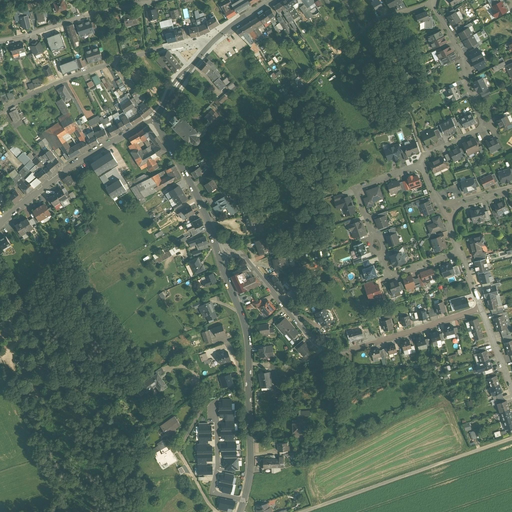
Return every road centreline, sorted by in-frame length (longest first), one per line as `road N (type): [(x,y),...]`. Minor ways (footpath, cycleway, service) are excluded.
road 1 (residential): [(480,308),(334,352),(316,344),(245,258)]
road 2 (residential): [(423,165),(355,188),(388,274),(459,250)]
road 3 (tertiary): [(243,500),(247,348),(224,275)]
road 4 (residential): [(207,46),(197,41),(116,57),(0,114)]
road 5 (residential): [(423,165),(426,153),(483,128),(462,77),(463,58),(431,2)]
road 6 (residential): [(155,120),(60,174),(0,224)]
road 7 (residential): [(0,40),(159,0)]
road 8 (tertiary): [(213,239),(155,120)]
road 9 (track): [(363,30),(267,117)]
